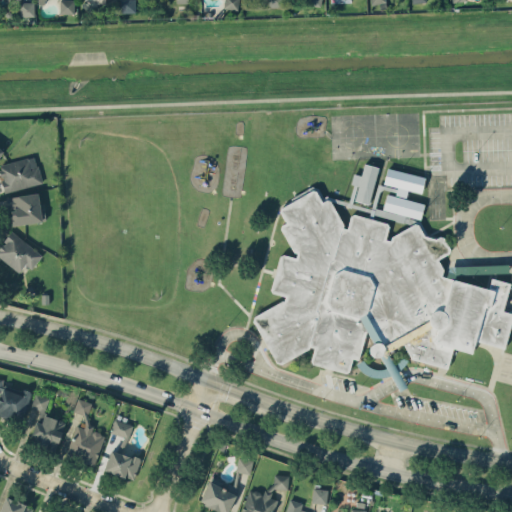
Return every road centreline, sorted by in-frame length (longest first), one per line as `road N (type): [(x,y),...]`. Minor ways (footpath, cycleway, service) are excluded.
road 1 (secondary): [(0,352),(386,475),(511,497)]
road 2 (secondary): [(511,460),(396,439),(0,316)]
road 3 (residential): [(204,378),(154,511)]
road 4 (residential): [(0,459),(125,511)]
